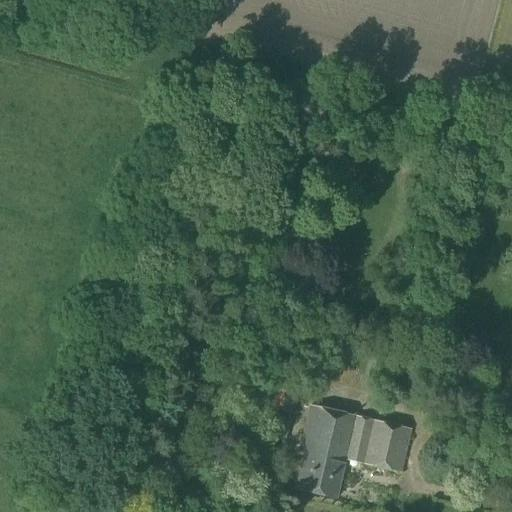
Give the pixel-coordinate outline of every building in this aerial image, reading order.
[(193,254),(200,229),(169,220),(162,246),(193,254)] [(178,346),(189,307),(163,300),(152,339),(178,346)] [(375,382),(383,360),(370,356),(362,378),(375,382)] [(284,442),(300,376),(252,365),(243,405),(261,410),(255,435),(284,442)] [(131,433),(147,381),(127,375),(112,427),(131,433)] [(397,474),(408,433),(309,409),(297,458),(301,459),(293,491),(333,500),(342,461),(397,474)] [(113,511),(123,484),(96,475),(83,511),(113,511)]
